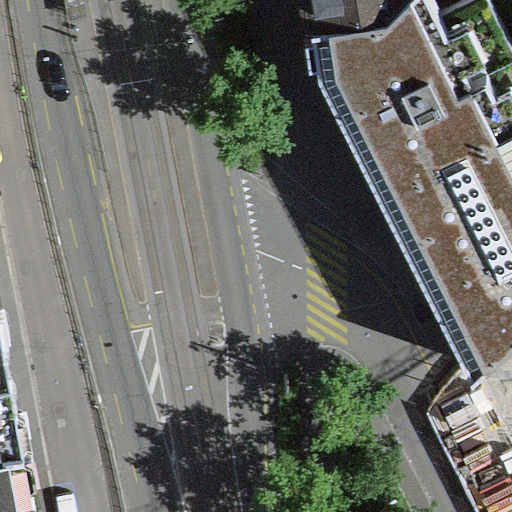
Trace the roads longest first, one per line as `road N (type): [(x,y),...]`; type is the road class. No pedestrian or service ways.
road 1 (primary): [(46,0),(89,238),(164,511)]
road 2 (residential): [(0,22),(94,511)]
road 3 (residential): [(481,511),(450,437),(372,323),(327,293),(274,273),(220,267)]
road 4 (primary): [(220,267),(168,0)]
road 5 (primary): [(267,511),(220,267)]
